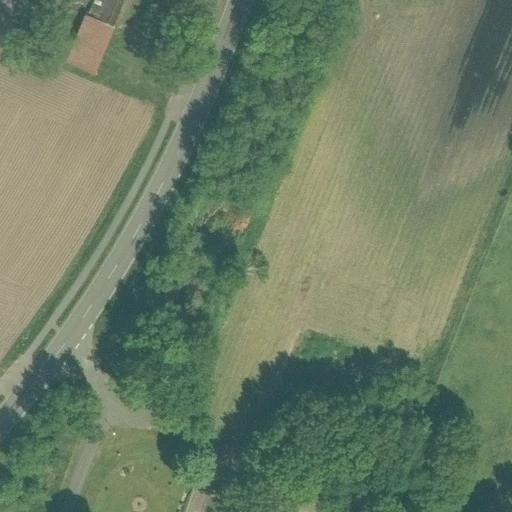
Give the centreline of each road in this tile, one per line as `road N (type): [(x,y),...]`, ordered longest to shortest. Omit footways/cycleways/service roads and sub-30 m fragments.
road 1 (tertiary): [(59,356),(137,228),(242,0)]
road 2 (residential): [(309,511),(111,398)]
road 3 (residential): [(111,398),(67,511)]
